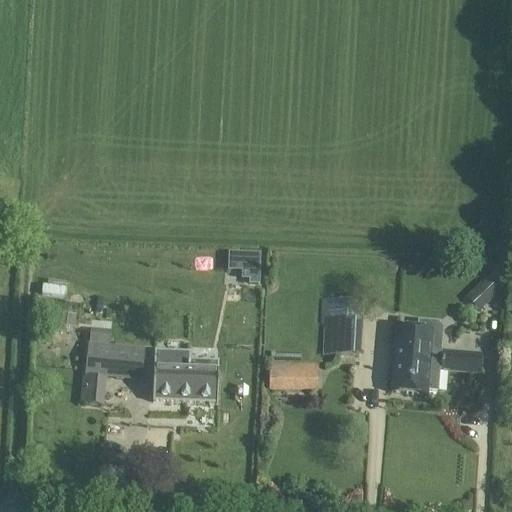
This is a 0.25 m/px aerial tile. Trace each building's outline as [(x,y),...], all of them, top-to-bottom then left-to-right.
[(241,270),(241,279),(259,279),(260,252),(242,252),(241,270)] [(475,292),(487,306),(503,292),(490,278),(475,292)] [(323,304),(323,323),(327,323),(327,355),(360,357),(361,324),(356,324),(340,323),(341,305),(323,304)] [(58,313),(56,326),(74,328),(75,315),(58,313)] [(396,332),(391,394),(426,397),(426,393),(438,394),(440,374),(480,378),(482,357),(441,354),(443,330),(438,324),(418,323),(418,334),(396,332)] [(86,345),(84,374),(141,380),(144,350),(114,347),(109,347),(90,345),(86,345)] [(155,355),(154,404),(187,405),(216,406),(217,365),(188,364),(188,356),(155,355)] [(271,366),(270,393),(318,394),(318,367),(271,366)] [(82,376),(79,404),(103,407),(105,378),(82,376)]
